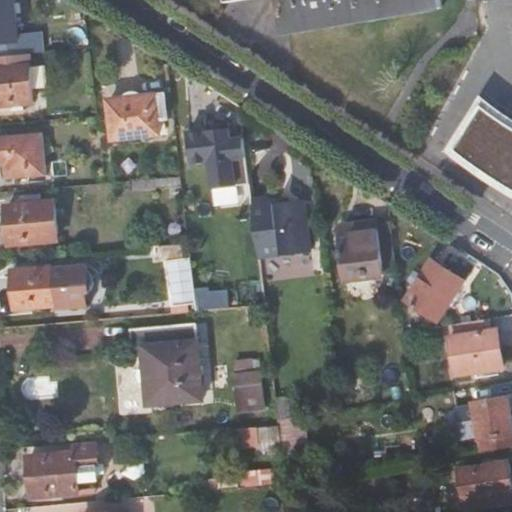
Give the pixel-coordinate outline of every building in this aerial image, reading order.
[(0,0),(0,55),(48,51),(46,31),(21,32),(18,0),(0,0)] [(284,0),(290,30),(445,7),(443,0),(284,0)] [(50,82),(48,62),(0,66),(0,104),(36,101),(35,84),(50,82)] [(161,133),(157,94),(110,98),(114,138),(161,133)] [(511,127),(504,122),(484,108),(458,150),(490,174),(511,187),(511,127)] [(246,135),(233,137),(231,126),(190,131),(194,161),(212,159),(215,185),(252,181),(246,135)] [(0,139),(2,166),(9,165),(10,177),(50,173),(46,130),(0,133),(0,139)] [(172,186),(172,176),(134,179),(135,189),(172,186)] [(312,248),(308,199),(291,202),(286,209),(279,204),(269,195),(254,197),(255,206),(261,255),(312,248)] [(61,237),(58,200),(9,204),(12,241),(61,237)] [(392,216),(379,218),(380,226),(393,224),(392,216)] [(363,231),(351,233),(340,235),(346,279),(386,274),(398,271),(393,224),(380,226),(379,218),(361,221),(363,231)] [(349,223),(351,233),(363,231),(361,221),(349,223)] [(409,299),(442,320),(469,278),(435,257),(409,299)] [(89,263),(56,266),(15,270),(18,307),(59,304),(59,307),(89,304),(88,292),(90,291),(90,290),(93,288),(95,284),(95,282),(95,275),(94,273),(92,269),(91,268),(90,268),(89,263)] [(493,328),(492,318),(448,325),(456,376),(506,369),(500,327),(493,328)] [(133,328),(135,346),(144,345),(150,404),(207,399),(199,321),(133,328)] [(253,358),(234,360),(236,373),(256,371),(253,358)] [(236,373),(235,373),(240,414),(267,410),(261,370),(256,371),(236,373)] [(494,438),(495,448),(511,445),(511,395),(474,402),(474,405),(458,408),(463,438),(478,435),(479,440),(494,438)] [(292,396),(278,397),(280,418),(293,416),(292,401),(292,396)] [(314,445),(310,414),(293,416),(280,418),(281,423),(283,439),(284,449),(314,445)] [(237,444),(283,439),(281,423),(236,427),(237,444)] [(494,438),(479,440),(481,451),(495,448),(494,438)] [(101,475),(98,441),(98,439),(76,441),(77,452),(30,456),(33,496),(80,492),(79,477),(96,475),(101,475)] [(511,504),(511,466),(511,460),(462,468),(468,511),(511,504)] [(101,475),(79,477),(80,489),(102,487),(101,475)] [(305,511),(302,480),(290,482),(288,482),(291,511),(305,511)]
